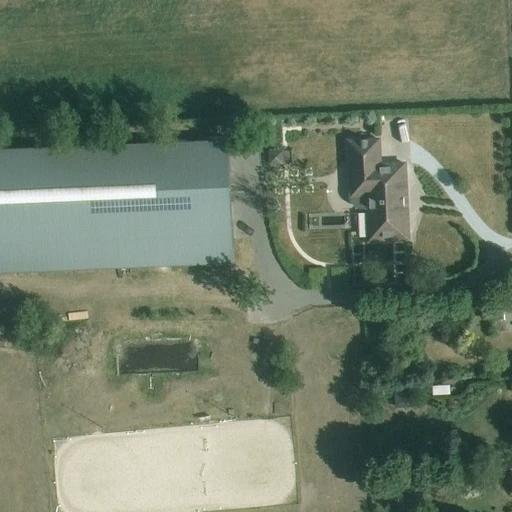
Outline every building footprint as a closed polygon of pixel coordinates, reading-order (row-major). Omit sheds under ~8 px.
[(275,128),(286,128),(286,120),(275,120),(275,128)] [(0,271),(235,261),(230,141),(0,151),(0,271)] [(405,166),(380,167),(379,142),(348,143),(350,175),(354,179),(354,187),(351,190),(349,194),(349,198),(350,203),(352,206),(355,209),(359,211),(363,211),(367,211),(368,244),(408,242),(405,166)] [(357,241),(357,211),(341,211),(342,241),(357,241)] [(157,298),(156,308),(177,309),(177,299),(157,298)] [(494,307),(495,319),(511,319),(510,306),(494,307)] [(402,402),(398,389),(384,393),(388,406),(402,402)]
